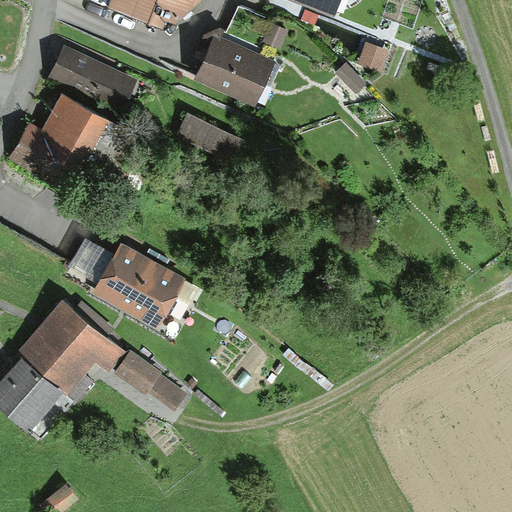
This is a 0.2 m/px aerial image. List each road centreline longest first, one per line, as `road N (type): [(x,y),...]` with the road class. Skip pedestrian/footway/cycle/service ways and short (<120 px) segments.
road 1 (residential): [(511,281),(341,389),(266,420),(219,427),(166,414)]
road 2 (residential): [(454,0),(511,181)]
road 3 (residential): [(40,0),(32,65),(0,127)]
